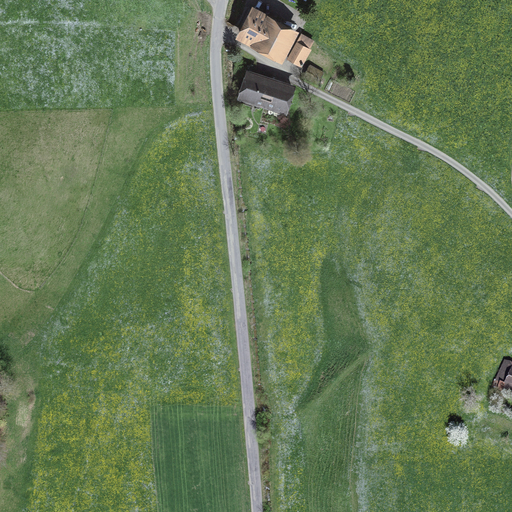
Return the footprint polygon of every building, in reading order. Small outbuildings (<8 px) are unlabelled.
[(278,31),(272,28),(275,22),(254,11),(241,35),(282,57),(296,31),(282,23),(278,31)] [(301,34),(286,61),(297,67),(312,41),(301,34)] [(323,72),(309,64),(303,76),(317,83),(323,72)] [(242,94),(284,108),(291,88),(249,74),(242,94)] [(498,388),(511,394),(511,362),(510,362),(498,388)]
